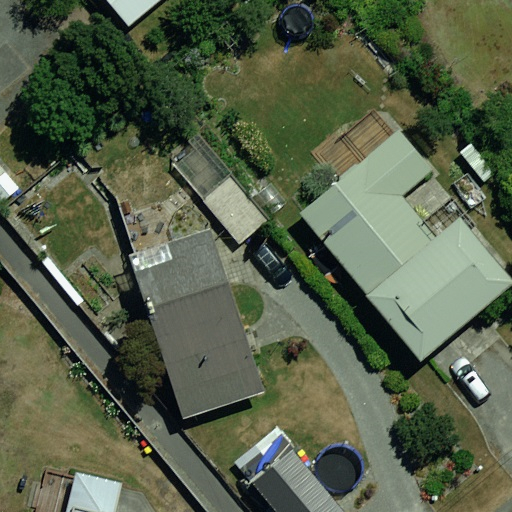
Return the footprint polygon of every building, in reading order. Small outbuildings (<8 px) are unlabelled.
[(96,0),(119,28),(154,0),(96,0)] [(0,210),(45,172),(0,119),(0,210)] [(511,261),(403,128),(305,207),(429,359),(511,291),(511,261)] [(265,222),(223,175),(197,198),(239,245),(265,222)] [(225,231),(143,254),(190,419),(271,396),(225,231)] [(293,436),(239,483),(264,511),(353,511),(357,509),(293,436)] [(118,511),(125,481),(65,468),(55,511),(118,511)]
